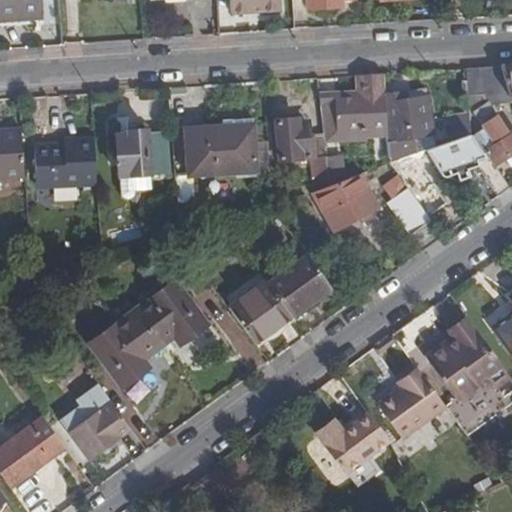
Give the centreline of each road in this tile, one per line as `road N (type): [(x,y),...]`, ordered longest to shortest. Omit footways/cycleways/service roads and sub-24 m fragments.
road 1 (residential): [(0,73),(511,40)]
road 2 (residential): [(108,511),(511,218)]
